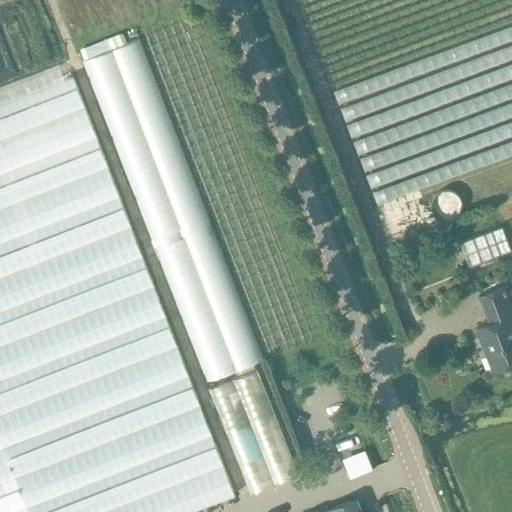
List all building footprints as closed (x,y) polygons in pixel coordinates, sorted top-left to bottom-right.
[(260,358),(306,343),(199,15),(142,34),(143,37),(115,46),(133,102),(121,106),(104,52),(92,56),(199,385),(212,381),(248,490),(297,474),(259,357),(260,357),(260,358)] [(122,33),(80,50),(83,59),(126,42),(122,33)] [(0,104),(0,276),(132,225),(73,76),(65,79),(0,104)] [(0,276),(0,463),(10,460),(195,387),(132,225),(0,276)] [(511,251),(500,227),(459,243),(468,266),(511,251)] [(492,324),(478,329),(493,369),(511,361),(511,300),(507,287),(481,297),(492,324)] [(10,460),(0,463),(0,511),(191,511),(236,496),(195,387),(10,460)] [(365,450),(342,458),(349,478),(372,470),(365,450)] [(362,511),(357,497),(318,511),(362,511)]
